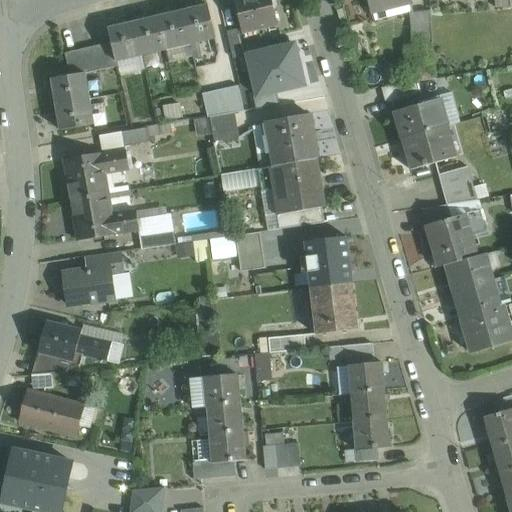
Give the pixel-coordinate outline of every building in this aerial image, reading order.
[(271,0),(235,0),(243,33),(277,25),(271,0)] [(509,0),(495,0),(497,17),(511,16),(509,0)] [(208,6),(182,12),(191,46),(216,40),(208,6)] [(182,12),(160,17),(168,52),(191,46),(182,12)] [(160,17),(136,23),(145,57),(168,52),(160,17)] [(136,23),(108,29),(112,44),(116,64),(118,63),(145,57),(136,23)] [(239,30),(226,33),(233,60),(245,58),(239,30)] [(112,44),(65,55),(70,78),(86,75),(119,68),(118,63),(116,64),(112,44)] [(373,68),(364,70),(368,84),(377,82),(373,68)] [(52,81),(56,108),(91,102),(86,75),(70,78),(52,81)] [(408,83),(381,88),(386,104),(421,94),(417,82),(408,84),(408,83)] [(239,87),(203,95),(207,118),(235,113),(244,111),(239,87)] [(441,101),(395,114),(402,140),(449,126),(441,101)] [(56,108),(60,132),(95,126),(91,102),(56,108)] [(235,113),(210,117),(214,142),(239,138),(235,113)] [(310,115),(266,123),(274,166),(318,159),(310,115)] [(449,126),(402,140),(411,172),(457,158),(449,126)] [(100,155),(65,161),(72,201),(107,195),(104,176),(130,171),(126,151),(101,156),(100,155)] [(274,166),(267,167),(276,216),(323,208),(326,208),(318,159),(274,166)] [(468,168),(439,176),(447,205),(477,201),(468,168)] [(107,195),(72,201),(79,242),(114,236),(114,235),(140,231),(137,212),(111,216),(107,195)] [(477,201),(447,205),(451,219),(427,226),(439,267),(447,265),(477,256),(470,231),(488,226),(483,209),(480,210),(477,201)] [(323,208),(276,216),(278,230),(325,223),(323,208)] [(262,232),(239,233),(241,268),(264,267),(262,232)] [(311,289),(353,284),(347,237),(305,242),(311,289)] [(120,253),(85,258),(87,271),(111,268),(112,275),(123,273),(120,253)] [(477,256),(447,265),(454,292),(493,281),(485,254),(477,256)] [(87,271),(63,275),(68,306),(92,302),(92,304),(116,300),(112,275),(111,268),(87,271)] [(493,281),(454,292),(461,317),(495,308),(494,307),(500,306),(493,281)] [(353,284),(311,289),(316,335),(359,330),(353,284)] [(495,308),(461,317),(472,354),(511,342),(511,332),(504,305),(500,306),(494,307),(495,308)] [(82,331),(47,322),(40,353),(58,357),(70,360),(74,361),(76,354),(81,335),(82,331)] [(104,341),(81,335),(76,354),(100,360),(104,342),(104,341)] [(305,336),(268,340),(269,354),(306,350),(305,336)] [(112,344),(104,342),(100,360),(108,362),(112,344)] [(373,344),(329,348),(330,360),(348,359),(348,360),(375,358),(373,344)] [(58,357),(40,353),(32,375),(54,373),(58,357)] [(269,371),(267,354),(255,354),(258,380),(272,379),(271,371),(269,371)] [(70,360),(58,357),(54,373),(67,372),(70,360)] [(337,394),(344,393),(343,365),(336,366),(337,394)] [(382,365),(350,367),(352,394),(384,392),(382,365)] [(238,376),(206,379),(209,407),(241,404),(238,376)] [(206,379),(193,380),(195,408),(209,407),(206,379)] [(83,407),(28,391),(19,423),(74,438),(83,407)] [(384,392),(352,394),(354,422),(386,419),(384,392)] [(241,404),(209,407),(211,435),(244,432),(241,404)] [(511,409),(484,417),(492,445),(511,439),(511,409)] [(386,419),(354,422),(357,452),(379,450),(389,449),(386,419)] [(244,432),(211,435),(213,460),(214,463),(235,462),(246,461),(244,432)] [(211,435),(191,437),(193,462),(213,460),(211,435)] [(511,439),(492,445),(499,473),(511,468),(511,439)] [(0,504),(47,511),(65,511),(75,453),(6,441),(0,478),(0,504)] [(299,444),(288,445),(290,468),(301,467),(299,444)] [(288,445),(275,446),(278,468),(290,468),(288,445)] [(275,446),(264,447),(266,469),(278,468),(275,446)] [(379,450),(357,452),(358,466),(380,464),(379,450)] [(235,462),(214,463),(213,460),(193,462),(195,481),(237,477),(235,462)] [(511,468),(499,473),(507,499),(511,497),(511,468)] [(135,492),(132,511),(162,511),(164,489),(135,492)]
